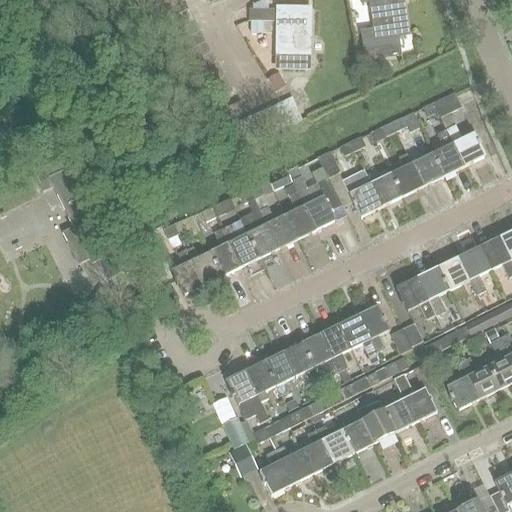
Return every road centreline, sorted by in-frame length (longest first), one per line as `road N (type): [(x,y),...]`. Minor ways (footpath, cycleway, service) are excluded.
road 1 (residential): [(193,343),(511,189)]
road 2 (residential): [(350,511),(511,431)]
